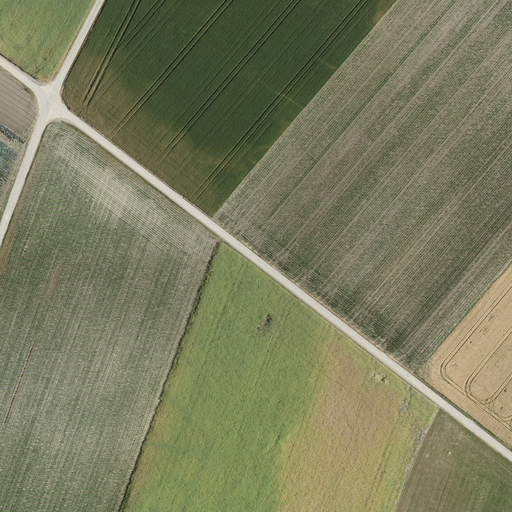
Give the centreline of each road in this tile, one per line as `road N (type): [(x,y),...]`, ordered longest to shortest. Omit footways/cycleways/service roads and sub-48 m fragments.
road 1 (track): [(511,457),(49,101)]
road 2 (track): [(49,101),(0,236)]
